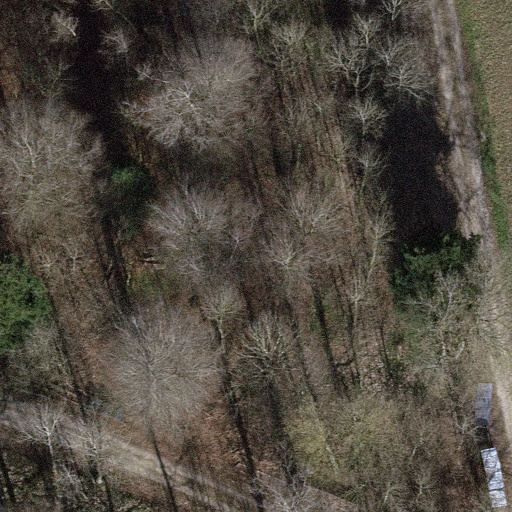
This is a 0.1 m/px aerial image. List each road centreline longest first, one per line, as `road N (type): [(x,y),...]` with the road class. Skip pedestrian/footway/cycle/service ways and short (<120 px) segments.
road 1 (track): [(438,0),(469,238),(511,433)]
road 2 (track): [(237,511),(0,413)]
